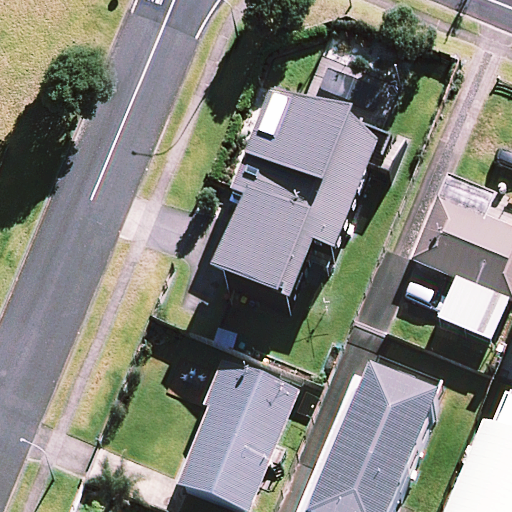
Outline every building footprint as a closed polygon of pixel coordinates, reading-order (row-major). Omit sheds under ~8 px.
[(391,153),(288,104),(239,208),(254,216),(221,286),(293,320),(322,258),(338,266),(391,153)] [(511,322),(511,235),(440,206),(415,269),(460,286),(433,353),(491,376),(511,322)] [(256,511),(299,401),(227,373),(181,493),(229,511),(256,511)] [(401,511),(444,408),(373,379),(318,511),(401,511)] [(511,511),(511,445),(492,437),(459,511),(511,511)]
